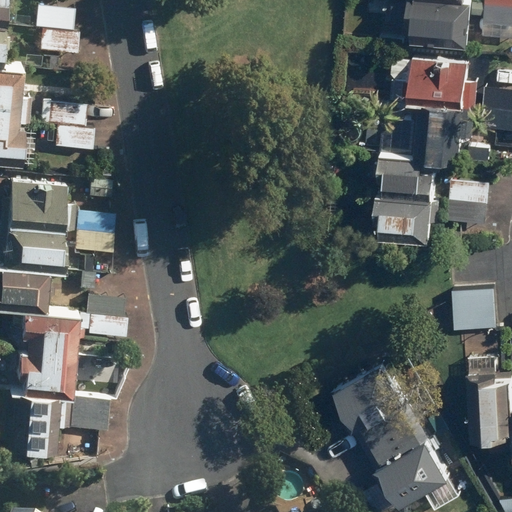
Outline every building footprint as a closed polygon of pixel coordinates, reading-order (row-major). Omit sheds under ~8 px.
[(81,0),(42,0),(41,17),(80,19),(81,0)] [(464,0),(390,0),(389,39),(463,42),(464,0)] [(511,0),(485,0),(485,18),(511,17),(511,0)] [(18,14),(0,12),(0,38),(16,40),(18,14)] [(85,24),(44,22),(43,43),(84,45),(85,24)] [(416,99),(462,101),(464,58),(408,55),(406,98),(416,99)] [(0,155),(27,157),(28,136),(20,135),(24,79),(0,77),(0,155)] [(511,84),(483,83),(480,126),(511,127),(511,84)] [(101,119),(92,119),(93,95),(56,92),(54,115),(61,116),(59,139),(99,142),(101,119)] [(462,101),(416,99),(413,151),(413,158),(421,158),(459,160),(462,101)] [(370,191),(431,194),(432,169),(421,169),(421,158),(413,158),(413,151),(372,149),(370,191)] [(490,176),(451,174),(449,217),(488,219),(490,176)] [(16,175),(14,210),(67,212),(69,177),(16,175)] [(431,194),(370,191),(368,235),(428,238),(431,194)] [(120,205),(83,203),(81,241),(118,243),(120,205)] [(14,215),(13,253),(70,256),(72,218),(14,215)] [(52,263),(8,260),(7,273),(0,272),(0,295),(51,298),(52,263)] [(94,285),(91,324),(131,327),(134,288),(94,285)] [(494,285),(453,286),(453,325),(495,324),(494,285)] [(77,305),(26,303),(25,340),(18,339),(17,372),(74,374),(77,305)] [(87,347),(86,365),(127,368),(128,349),(87,347)] [(330,391),(373,466),(394,503),(444,474),(423,438),(380,362),(330,391)] [(511,379),(477,380),(477,368),(466,368),(466,441),(511,441),(511,379)] [(97,386),(76,385),(75,418),(114,419),(115,391),(122,392),(122,377),(97,376),(97,386)] [(68,379),(23,378),(20,433),(66,435),(68,379)]
